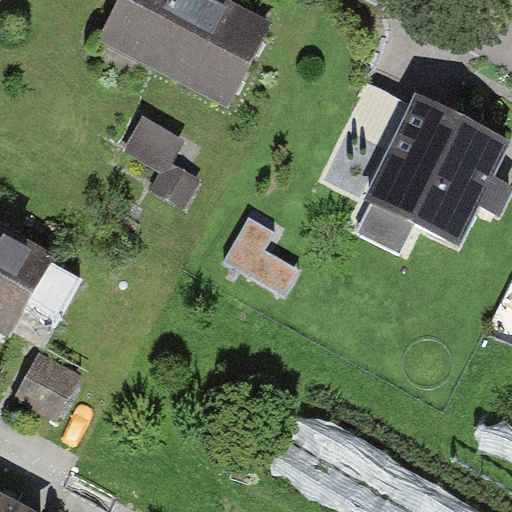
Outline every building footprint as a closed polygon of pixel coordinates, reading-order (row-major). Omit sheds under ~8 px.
[(285,27),(232,0),(131,0),(109,44),(241,112),(285,27)] [(469,257),(511,172),(511,148),(423,103),(370,206),(469,257)] [(148,121),(132,151),(170,172),(186,142),(148,121)] [(295,294),(313,257),(251,226),(233,263),(295,294)] [(68,270),(0,233),(0,331),(27,346),(68,270)] [(93,373),(47,351),(21,405),(68,426),(93,373)] [(27,511),(0,499),(0,511),(27,511)]
